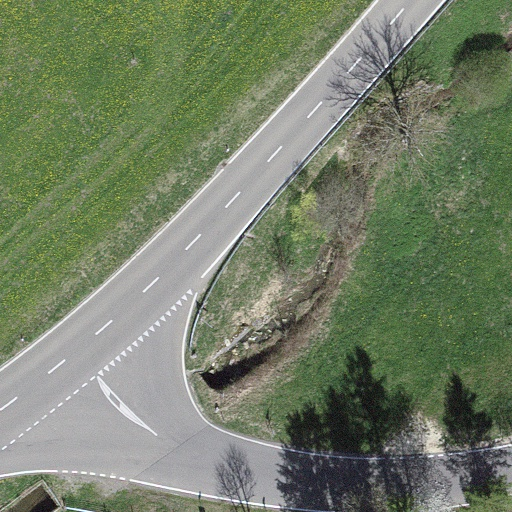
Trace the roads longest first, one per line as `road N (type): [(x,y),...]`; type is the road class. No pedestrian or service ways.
road 1 (secondary): [(408,0),(154,284),(72,355)]
road 2 (tertiary): [(511,466),(357,484),(217,464),(162,438),(72,355)]
